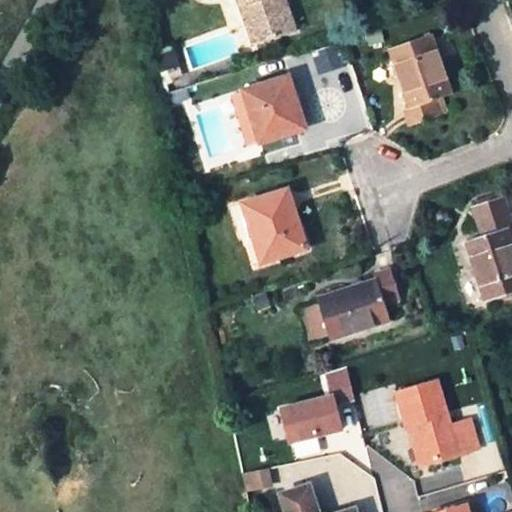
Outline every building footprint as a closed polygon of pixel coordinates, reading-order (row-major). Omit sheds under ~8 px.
[(240,0),(255,44),(294,32),(283,0),(240,0)] [(429,35),(390,50),(410,109),(404,111),(410,128),(440,117),(435,100),(450,95),(429,35)] [(286,77),(242,89),(257,141),(298,128),(289,98),(292,97),(286,77)] [(289,189),(248,201),(260,239),(256,240),(263,263),(308,250),(289,189)] [(511,225),(502,200),(472,212),(482,240),(467,246),(489,305),(511,296),(511,245),(507,231),(511,229),(511,225)] [(380,282),(321,301),(336,344),(394,325),(388,306),(402,302),(392,271),(378,275),(380,282)] [(354,401),(346,371),(326,376),(331,396),(281,409),(290,443),(340,430),(334,406),(354,401)] [(409,424),(411,423),(417,421),(429,462),(479,447),(470,419),(452,424),(440,381),(400,392),(409,424)] [(417,421),(411,423),(422,464),(429,462),(417,421)] [(352,511),(350,511),(347,511),(346,506),(331,510),(331,511),(313,511),(306,488),(274,497),(278,511),(352,511)] [(471,511),(470,503),(439,511),(471,511)]
